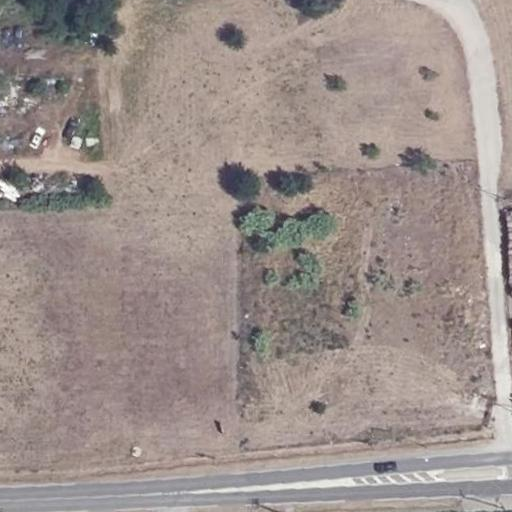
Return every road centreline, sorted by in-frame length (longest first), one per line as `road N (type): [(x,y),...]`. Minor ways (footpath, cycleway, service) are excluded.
road 1 (secondary): [(0,500),(511,471)]
road 2 (unknown): [(502,472),(499,262),(480,34),(457,0)]
